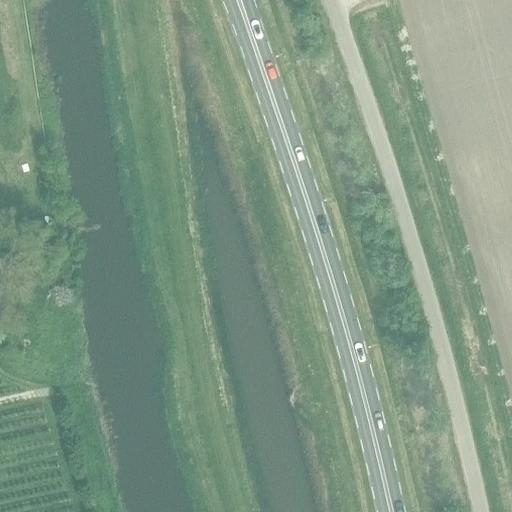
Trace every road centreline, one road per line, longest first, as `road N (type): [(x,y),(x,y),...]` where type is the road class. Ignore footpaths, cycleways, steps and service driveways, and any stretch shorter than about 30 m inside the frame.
road 1 (primary): [(392,511),(328,268),(237,0)]
road 2 (unclassified): [(332,0),(427,294),(480,511)]
